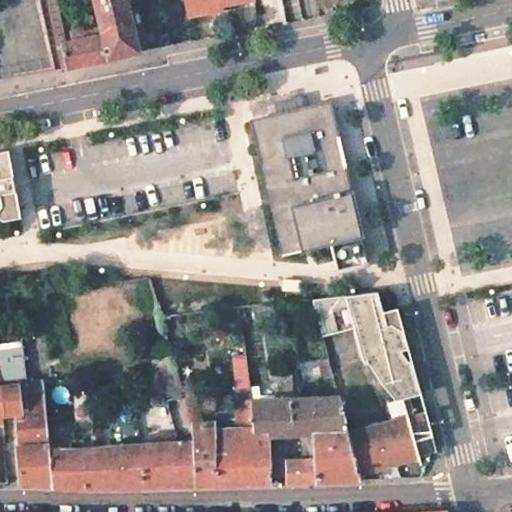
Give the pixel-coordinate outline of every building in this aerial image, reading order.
[(93,0),(102,34),(109,60),(120,57),(138,53),(125,0),(93,0)] [(220,0),(216,0),(187,6),(189,19),(222,11),(222,5),(220,0)] [(75,40),(61,42),(66,68),(83,65),(104,61),(109,60),(102,34),(91,36),(90,31),(74,34),(75,40)] [(295,111),(251,121),(285,256),(332,243),(338,268),(369,261),(328,103),(295,111)] [(0,220),(4,223),(21,220),(10,152),(0,153),(0,220)] [(377,291),(354,294),(374,374),(393,399),(420,391),(412,366),(394,308),(383,311),(377,291)] [(354,294),(312,299),(323,338),(354,334),(364,366),(369,366),(374,374),(354,294)] [(19,344),(0,345),(0,417),(18,416),(22,449),(16,450),(20,484),(51,485),(50,448),(52,448),(45,383),(24,386),(19,344)] [(277,398),(251,398),(254,426),(268,426),(268,431),(312,430),(313,443),(321,443),(321,449),(352,445),(348,430),(340,399),(292,398),(292,390),(277,390),(277,398)] [(251,398),(235,400),(237,427),(216,427),(217,485),(249,484),(271,483),(268,431),(268,426),(254,426),(251,398)] [(423,409),(385,419),(396,461),(434,449),(428,423),(423,409)] [(216,419),(194,419),(194,433),(196,486),(203,486),(217,485),(216,427),(216,419)] [(385,419),(348,430),(352,445),(359,472),(396,461),(385,419)] [(51,485),(51,488),(72,489),(85,489),(118,488),(196,486),(194,433),(194,440),(88,451),(52,448),(50,448),(51,485)] [(321,443),(313,443),(314,459),(316,482),(340,481),(361,481),(359,472),(352,445),(321,449),(321,443)] [(314,459),(288,460),(288,483),(303,482),(316,482),(314,459)]
